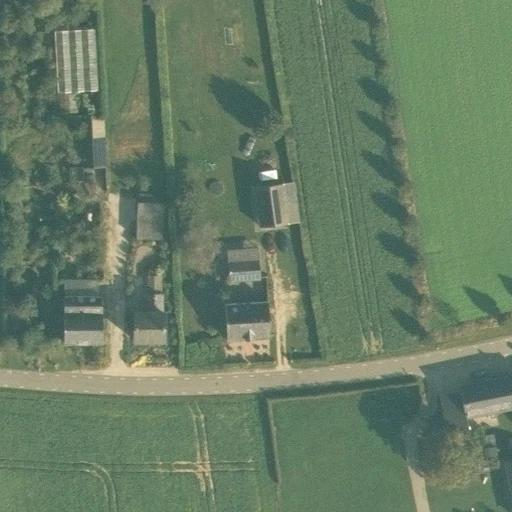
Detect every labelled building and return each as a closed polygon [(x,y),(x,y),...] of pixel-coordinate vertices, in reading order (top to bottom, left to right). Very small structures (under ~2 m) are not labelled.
[(94,28),(55,30),(58,91),(97,89),(94,28)] [(106,166),(104,116),(86,117),(89,167),(106,166)] [(288,223),(282,183),(255,187),(260,227),(288,223)] [(163,203),(161,203),(161,194),(139,193),(139,202),(136,202),(135,239),(161,239),(163,203)] [(258,259),(227,261),(228,280),(259,278),(258,259)] [(161,312),(161,294),(145,294),(146,312),(133,312),(134,340),(164,340),(164,312),(161,312)] [(102,296),(97,296),(64,296),(63,296),(63,312),(63,342),(102,342),(102,312),(102,296)] [(267,301),(224,303),(226,339),(270,336),(267,301)] [(511,374),(443,388),(450,426),(472,421),(471,416),(511,407),(511,374)]
